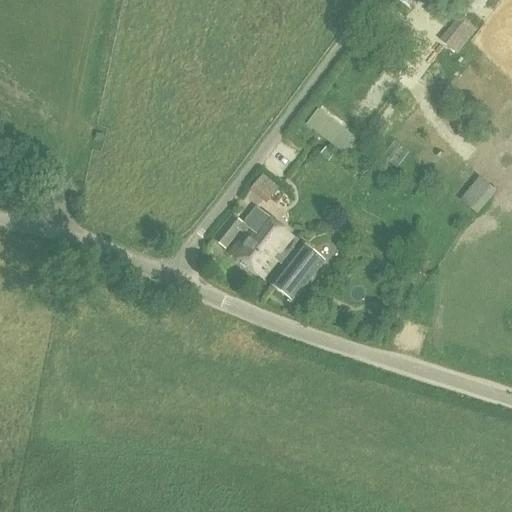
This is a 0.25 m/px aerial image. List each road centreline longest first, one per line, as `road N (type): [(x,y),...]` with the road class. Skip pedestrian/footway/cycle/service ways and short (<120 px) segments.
road 1 (unclassified): [(167,275),(271,325),(511,401)]
road 2 (unclassified): [(167,275),(373,0)]
road 3 (unclassified): [(0,222),(52,232),(167,275)]
